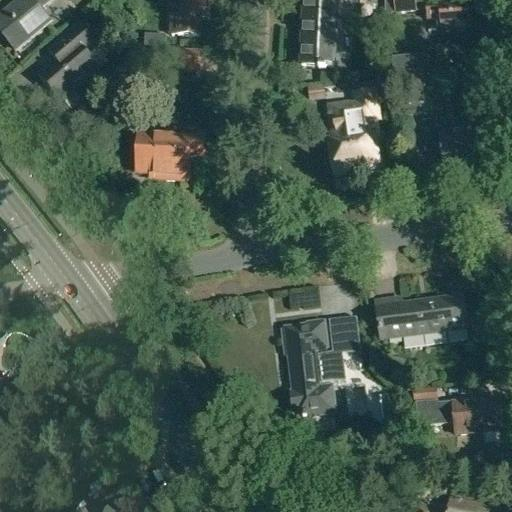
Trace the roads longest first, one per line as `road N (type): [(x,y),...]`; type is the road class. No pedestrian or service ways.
road 1 (secondary): [(231,511),(67,282)]
road 2 (residential): [(246,257),(511,221)]
road 3 (residential): [(246,257),(259,0)]
road 4 (residential): [(67,282),(246,257)]
